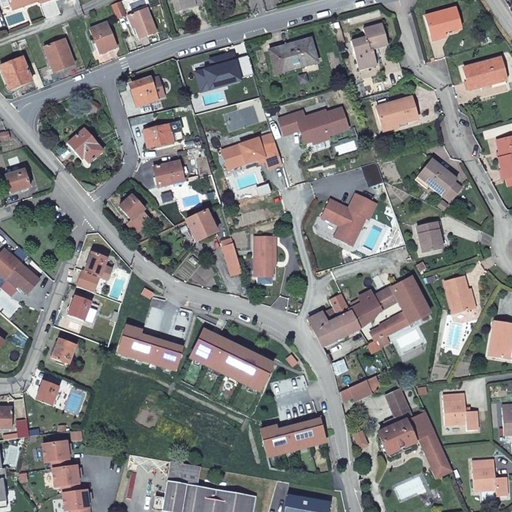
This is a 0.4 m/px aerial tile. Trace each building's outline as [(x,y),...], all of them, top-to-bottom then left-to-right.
[(52,0),(7,0),(12,12),(39,2),(40,4),(52,0)] [(197,0),(172,0),(176,12),(199,5),(197,0)] [(121,1),(112,5),(117,18),(126,15),(121,1)] [(425,16),(431,37),(445,33),(462,28),(456,8),(425,16)] [(146,9),(127,17),(131,26),(133,26),(139,40),(155,33),(146,9)] [(107,23),(90,30),(100,55),(117,48),(107,23)] [(351,41),(357,63),(365,61),(367,68),(377,65),(374,54),(371,55),(370,51),(373,50),(388,46),(382,24),(363,29),(365,37),(351,41)] [(445,33),(431,37),(432,42),(446,38),(445,33)] [(303,63),(304,66),(317,62),(311,39),(276,49),(279,60),(272,62),(275,74),(284,72),(283,69),(303,63)] [(64,40),(44,48),(48,60),(51,59),(56,72),(74,65),(64,40)] [(269,51),(272,62),(279,60),(276,49),(269,51)] [(232,54),(226,56),(228,64),(235,63),(234,60),(232,54)] [(212,69),(196,74),(198,81),(201,81),(202,87),(208,86),(209,90),(240,81),(240,79),(254,75),(248,56),(234,60),(235,63),(228,64),(226,56),(210,60),(212,69)] [(22,58),(0,67),(9,90),(32,81),(22,58)] [(501,58),(464,69),(470,90),(507,80),(501,58)] [(365,61),(357,63),(359,71),(367,68),(365,61)] [(284,72),(304,66),(303,63),(283,69),(284,72)] [(157,77),(131,86),(137,104),(163,96),(157,77)] [(201,81),(198,81),(201,92),(209,90),(208,86),(202,87),(201,81)] [(377,107),(382,124),(396,120),(397,123),(418,116),(412,96),(377,107)] [(302,111),(278,119),(284,136),(300,130),(303,138),(310,136),(312,141),(313,144),(329,138),(328,136),(348,129),(341,108),(326,113),(312,118),(311,115),(304,117),(302,111)] [(396,120),(382,124),(384,130),(398,126),(397,123),(396,120)] [(169,124),(142,131),(147,149),(173,142),(169,124)] [(68,144),(77,154),(79,152),(89,163),(103,151),(84,129),(68,144)] [(282,164),(272,134),(231,147),(238,166),(258,159),(264,157),(265,161),(268,169),(282,164)] [(503,181),(507,181),(511,179),(511,139),(497,143),(501,160),(499,161),(503,181)] [(238,166),(231,147),(222,151),(228,170),(238,166)] [(79,152),(77,154),(86,165),(89,163),(79,152)] [(196,158),(197,164),(206,162),(207,162),(205,156),(196,158)] [(433,159),(417,179),(428,189),(431,186),(444,196),(445,195),(452,200),(463,188),(455,182),(458,179),(433,159)] [(377,160),(364,164),(372,185),(384,181),(377,160)] [(179,161),(152,167),(158,188),(184,182),(179,161)] [(5,176),(10,193),(29,187),(24,170),(5,176)] [(369,219),(377,203),(356,193),(348,208),(347,211),(344,209),(345,207),(330,199),(321,217),(340,226),(334,237),(348,244),(358,222),(363,224),(366,218),(369,219)] [(145,211),(131,196),(119,207),(133,222),(129,226),(137,235),(151,223),(143,214),(145,211)] [(206,211),(185,221),(195,241),(216,232),(206,211)] [(358,222),(348,244),(352,246),(363,224),(358,222)] [(417,227),(423,253),(442,249),(439,231),(441,231),(439,222),(417,227)] [(276,236),(254,236),(254,277),(273,277),(274,267),(274,261),(276,261),(276,236)] [(231,276),(241,273),(232,244),(222,247),(231,276)] [(0,255),(0,274),(6,280),(20,264),(4,250),(0,255)] [(91,253),(85,272),(100,277),(103,268),(106,259),(91,253)] [(20,264),(6,280),(13,286),(15,284),(26,294),(33,286),(31,284),(36,278),(20,264)] [(103,268),(100,277),(107,280),(111,270),(103,268)] [(100,277),(85,272),(83,271),(77,287),(95,293),(100,277)] [(464,277),(444,282),(452,314),(472,309),(464,277)] [(308,320),(322,348),(361,328),(374,319),(379,312),(397,302),(403,314),(409,325),(429,315),(411,278),(380,294),(377,288),(359,297),(359,299),(361,303),(352,307),(326,321),(322,314),(308,320)] [(75,297),(68,316),(92,324),(99,306),(75,297)] [(361,303),(359,299),(350,304),(352,307),(361,303)] [(380,326),(380,328),(385,337),(409,325),(403,314),(380,326)] [(487,356),(504,359),(507,340),(510,341),(511,328),(511,324),(493,321),(487,356)] [(377,341),(382,351),(390,347),(385,337),(380,328),(369,333),(374,342),(377,341)] [(125,330),(118,351),(175,368),(182,348),(125,330)] [(204,330),(191,356),(260,391),(273,364),(204,330)] [(58,340),(51,358),(68,364),(75,346),(58,340)] [(380,350),(376,342),(367,346),(371,354),(380,350)] [(42,381),(35,399),(52,406),(58,388),(42,381)] [(366,381),(348,389),(339,394),(341,402),(352,397),(355,404),(373,395),(366,381)] [(436,471),(438,477),(451,471),(413,387),(400,389),(410,411),(416,425),(436,471)] [(410,411),(400,389),(396,390),(406,413),(410,411)] [(465,393),(442,395),(445,424),(466,423),(467,429),(478,428),(477,411),(467,412),(465,393)] [(511,406),(502,407),(504,436),(511,435),(511,406)] [(0,428),(11,429),(11,407),(0,407),(0,428)] [(434,472),(436,471),(416,425),(410,411),(406,413),(409,420),(377,433),(386,454),(414,442),(413,441),(418,438),(434,472)] [(269,429),(261,431),(267,456),(322,443),(321,437),(317,421),(279,431),(276,422),(268,424),(269,429)] [(367,445),(361,432),(353,436),(359,449),(367,445)] [(51,462),(52,470),(69,467),(67,452),(66,446),(66,442),(42,446),(44,463),(51,462)] [(494,460),(472,462),(474,492),(496,491),(496,498),(507,497),(506,478),(496,479),(494,460)] [(197,487),(200,467),(169,462),(160,511),(252,511),(256,498),(197,487)] [(69,467),(52,470),(54,487),(61,486),(62,494),(79,492),(77,477),(76,470),(76,466),(69,467)] [(79,492),(62,494),(64,511),(71,511),(88,511),(87,501),(87,495),(86,491),(79,492)] [(329,511),(331,503),(288,496),(284,511),(329,511)]
